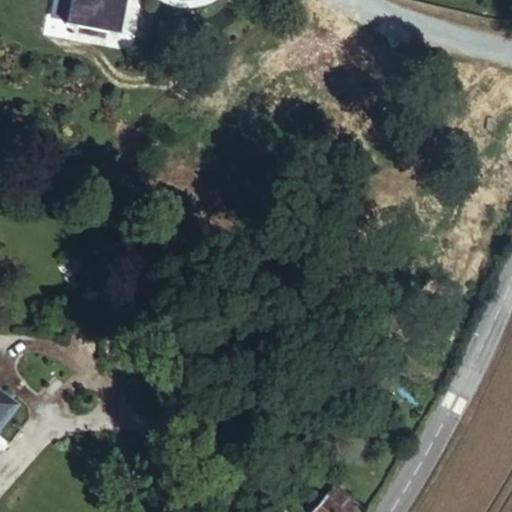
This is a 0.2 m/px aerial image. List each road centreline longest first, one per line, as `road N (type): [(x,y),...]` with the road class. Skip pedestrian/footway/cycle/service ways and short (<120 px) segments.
road 1 (tertiary): [(384,511),(468,370),(511,273)]
road 2 (unknown): [(511,44),(388,0)]
